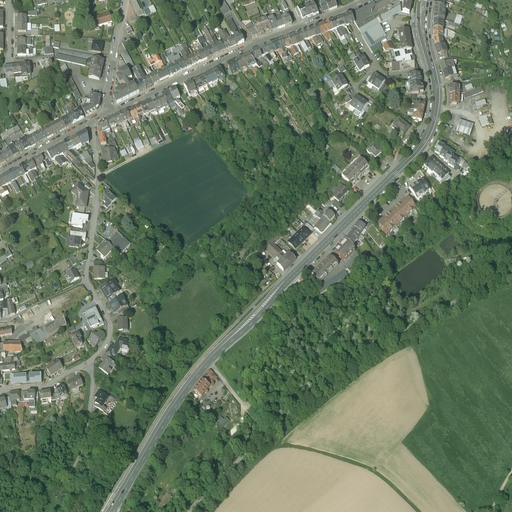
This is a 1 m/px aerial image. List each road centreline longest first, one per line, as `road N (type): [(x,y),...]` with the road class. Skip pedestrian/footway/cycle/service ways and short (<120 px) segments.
road 1 (primary): [(421,146),(207,362),(168,410),(110,511)]
road 2 (residential): [(91,357),(111,328),(86,274),(96,198),(92,122)]
road 3 (residential): [(298,30),(104,115)]
road 4 (track): [(249,407),(274,407),(395,318)]
road 5 (primary): [(424,0),(436,93),(421,146)]
